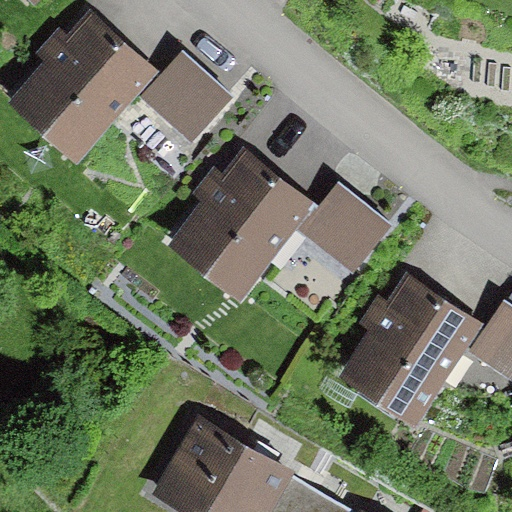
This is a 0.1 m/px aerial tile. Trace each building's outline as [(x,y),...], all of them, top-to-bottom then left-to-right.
[(153,75),(93,18),(15,100),(75,157),(153,75)] [(230,97),(184,56),(147,98),(193,138),(230,97)] [(313,210),(249,157),(176,244),(240,297),(313,210)] [(389,226),(341,188),(306,231),(354,269),(389,226)] [(478,325),(407,281),(347,376),(417,421),(478,325)] [(511,310),(505,305),(474,352),(511,376),(511,310)] [(266,511),(288,473),(199,423),(154,499),(176,511),(266,511)] [(356,511),(288,473),(266,511),(356,511)]
